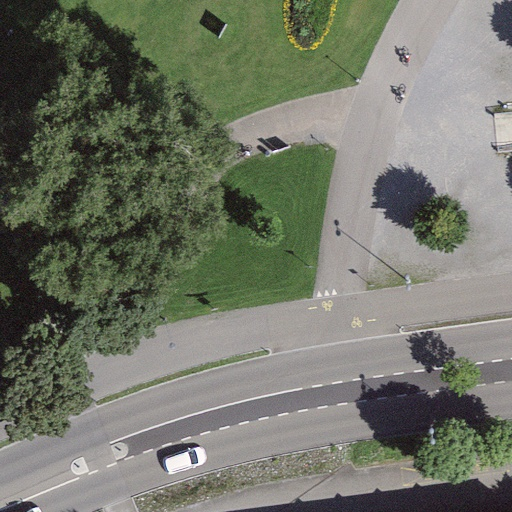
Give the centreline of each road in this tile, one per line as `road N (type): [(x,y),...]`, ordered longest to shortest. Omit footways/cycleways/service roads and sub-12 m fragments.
road 1 (primary): [(511,341),(253,382),(161,409),(0,474)]
road 2 (primary): [(43,511),(231,449),(511,399)]
